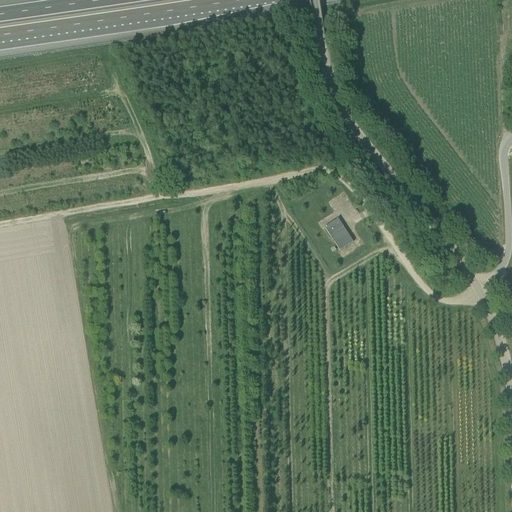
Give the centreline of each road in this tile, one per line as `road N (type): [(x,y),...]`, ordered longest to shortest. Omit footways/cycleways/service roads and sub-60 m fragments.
road 1 (track): [(482,292),(461,303),(427,293),(356,188),(322,172),(0,225)]
road 2 (unclassified): [(482,292),(338,103),(314,0)]
road 3 (motorway): [(0,33),(239,0)]
road 4 (unclassified): [(511,434),(505,353),(482,292)]
